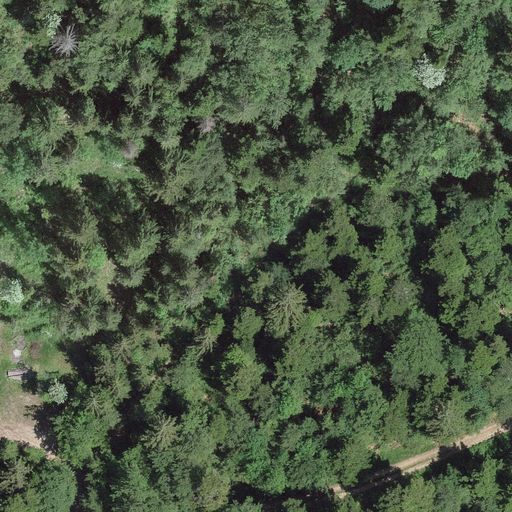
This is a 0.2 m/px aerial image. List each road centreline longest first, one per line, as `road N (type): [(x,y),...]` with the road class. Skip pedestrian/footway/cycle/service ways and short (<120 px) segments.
road 1 (track): [(224,511),(511,425)]
road 2 (track): [(0,441),(68,466),(81,495),(74,511)]
